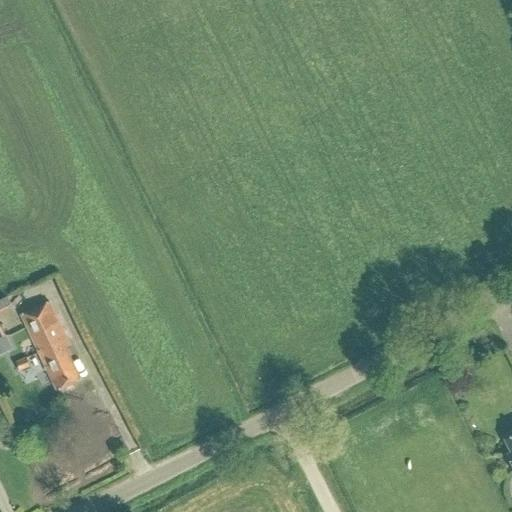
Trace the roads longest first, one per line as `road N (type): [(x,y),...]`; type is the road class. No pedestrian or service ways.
road 1 (unclassified): [(283,410),(511,291)]
road 2 (unclassified): [(81,511),(283,410)]
